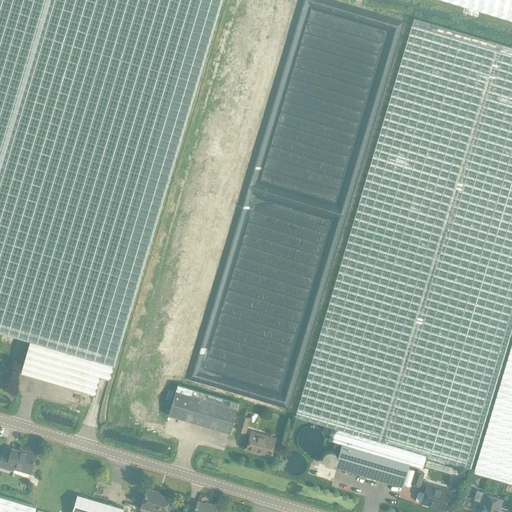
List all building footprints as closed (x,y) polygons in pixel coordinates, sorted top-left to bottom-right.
[(28,340),(114,366),(221,0),(0,0),(0,331),(27,340),(28,340)] [(511,0),(453,0),(511,17),(511,0)] [(511,47),(413,18),(411,25),(396,75),(294,416),(331,427),(328,439),(340,443),(408,463),(422,468),(426,455),(470,469),(511,327),(511,47)] [(114,366),(28,340),(19,371),(93,393),(98,376),(109,379),(114,366)] [(511,483),(511,340),(473,472),(511,483)] [(229,433),(238,402),(177,384),(168,415),(229,433)] [(243,432),(248,418),(240,415),(236,430),(243,432)] [(274,439),(250,432),(245,449),(269,456),(270,452),(271,452),(271,450),(270,450),(274,439)] [(340,443),(333,466),(401,486),(408,463),(340,443)] [(30,470),(35,453),(25,450),(24,452),(11,448),(9,453),(1,451),(0,455),(0,466),(11,470),(13,465),(30,470)] [(418,485),(422,472),(414,469),(410,483),(418,485)] [(444,510),(447,500),(450,491),(434,486),(433,488),(425,485),(423,492),(418,491),(416,492),(414,499),(415,501),(420,502),(444,510)] [(154,511),(163,511),(168,497),(155,493),(155,491),(145,488),(140,507),(154,511)] [(496,511),(500,499),(485,495),(486,493),(475,490),(472,499),(481,502),(477,511),(496,511)] [(0,511),(33,511),(36,505),(0,494),(0,511)] [(77,495),(71,511),(120,511),(122,508),(77,495)] [(215,511),(217,507),(196,501),(192,511),(215,511)]
